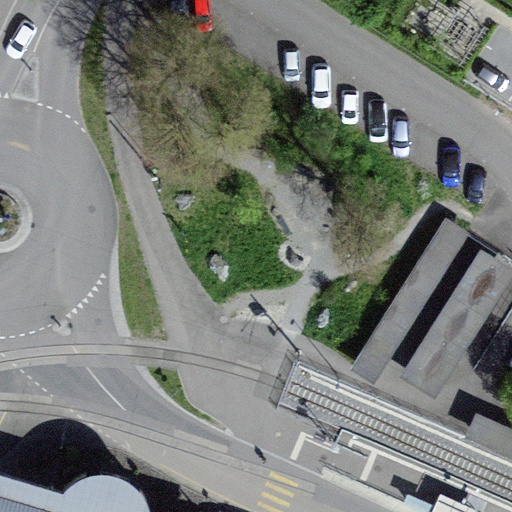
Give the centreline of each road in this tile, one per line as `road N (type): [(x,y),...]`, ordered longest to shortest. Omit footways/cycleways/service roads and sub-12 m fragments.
road 1 (residential): [(308,511),(159,437),(91,374),(34,286)]
road 2 (residential): [(34,286),(66,252),(74,207),(55,165),(16,141)]
road 3 (residential): [(16,141),(36,45),(59,0)]
